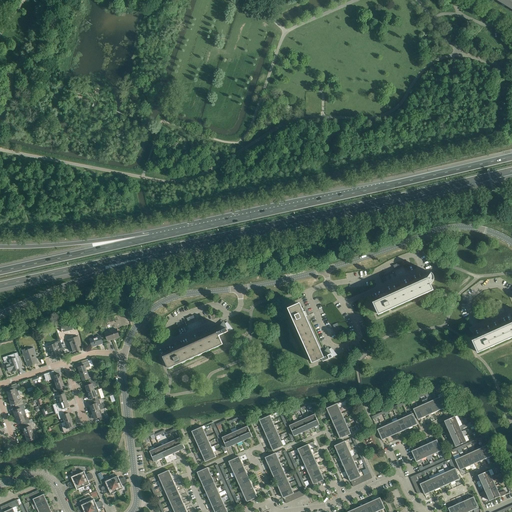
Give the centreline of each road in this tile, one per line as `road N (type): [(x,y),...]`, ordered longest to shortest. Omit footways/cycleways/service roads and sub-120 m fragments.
road 1 (unclassified): [(124,354),(139,321),(172,297),(293,278),(445,228),(480,229)]
road 2 (motorway): [(146,252),(511,169)]
road 3 (motorway): [(511,157),(150,238)]
road 4 (motorway): [(0,315),(146,252)]
road 5 (unclassified): [(131,511),(124,354)]
road 6 (motorway): [(150,238),(0,270)]
road 7 (motorway): [(150,238),(0,246)]
road 8 (motorway): [(0,285),(146,252)]
